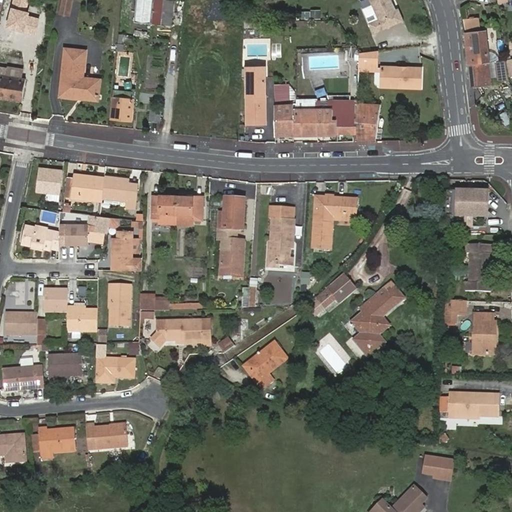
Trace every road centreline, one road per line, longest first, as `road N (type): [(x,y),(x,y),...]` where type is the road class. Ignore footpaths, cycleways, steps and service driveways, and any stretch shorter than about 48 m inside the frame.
road 1 (tertiary): [(467,162),(267,165),(29,135)]
road 2 (tertiary): [(467,162),(441,0)]
road 3 (residential): [(155,400),(0,408)]
road 4 (residential): [(4,267),(29,135)]
